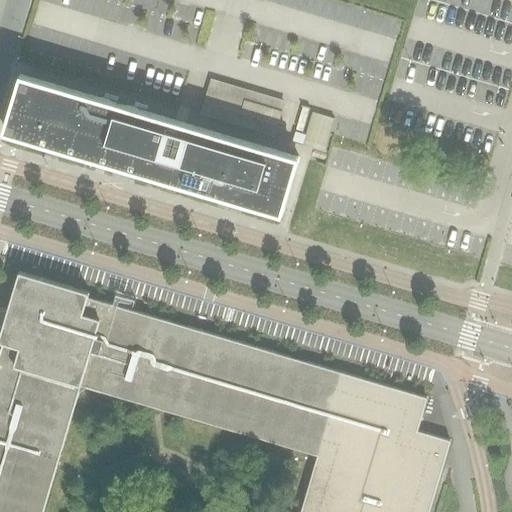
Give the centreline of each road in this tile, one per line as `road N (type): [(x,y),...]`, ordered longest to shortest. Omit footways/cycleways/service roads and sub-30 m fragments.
road 1 (unclassified): [(0,232),(511,390)]
road 2 (unclassified): [(511,307),(457,299),(0,163)]
